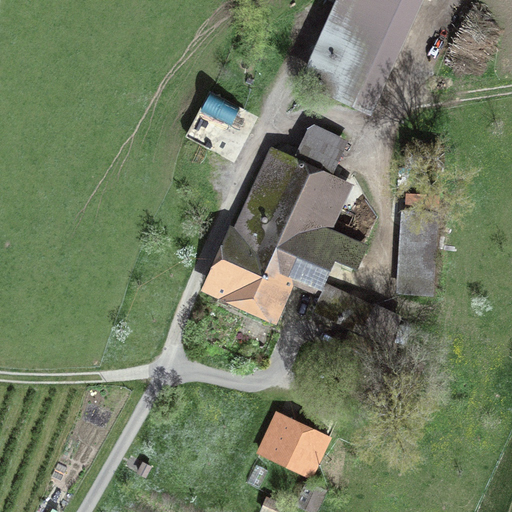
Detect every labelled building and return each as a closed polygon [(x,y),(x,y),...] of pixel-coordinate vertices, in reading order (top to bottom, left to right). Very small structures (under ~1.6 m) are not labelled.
[(357,0),(318,86),(363,107),(413,0),(357,0)] [(279,151),(211,295),(283,328),(299,293),(329,306),(338,288),(359,243),(337,233),(358,188),(334,177),(349,146),(319,132),(305,163),(279,151)] [(405,215),(401,297),(432,299),(437,217),(405,215)] [(322,320),(363,341),(379,309),(338,288),(329,306),(322,320)] [(348,343),(342,355),(364,365),(370,353),(348,343)] [(325,442),(279,421),(260,462),(306,483),(325,442)] [(305,487),(296,510),(302,511),(317,511),(324,494),(305,487)] [(263,501),(259,511),(276,511),(278,506),(263,501)]
